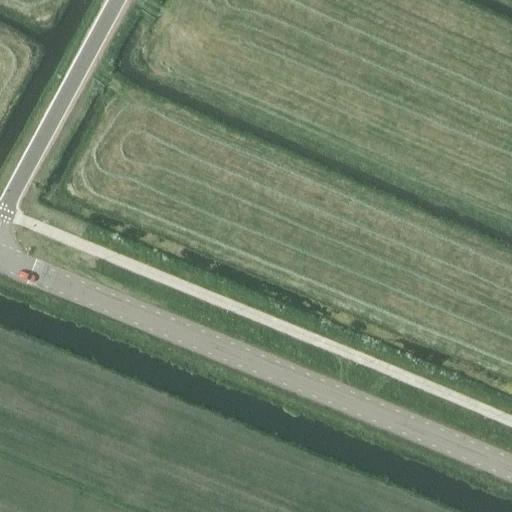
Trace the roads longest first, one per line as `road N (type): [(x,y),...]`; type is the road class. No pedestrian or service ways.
road 1 (tertiary): [(511,468),(0,262)]
road 2 (unclassified): [(0,229),(121,0)]
